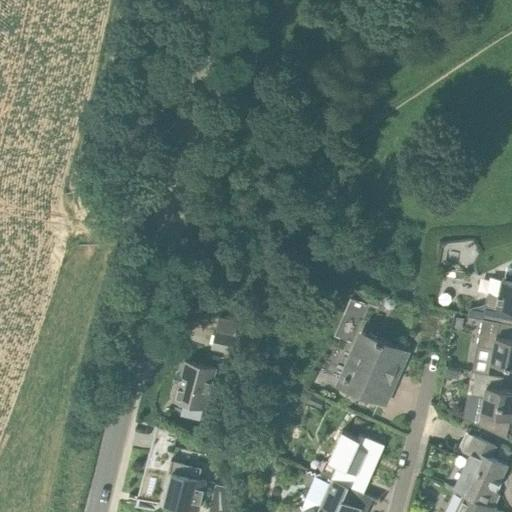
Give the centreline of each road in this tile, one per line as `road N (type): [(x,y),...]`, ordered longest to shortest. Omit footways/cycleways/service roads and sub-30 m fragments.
road 1 (tertiary): [(96,511),(221,0)]
road 2 (residential): [(395,511),(435,356)]
